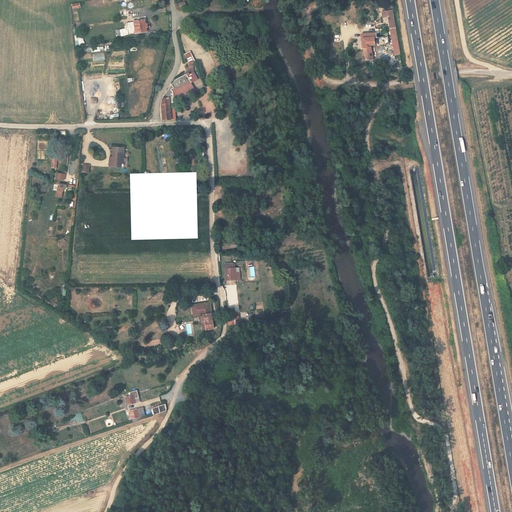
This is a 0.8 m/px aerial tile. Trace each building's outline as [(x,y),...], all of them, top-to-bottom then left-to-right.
[(395,35),(391,10),(380,11),(381,17),(386,17),(389,36),(395,35)] [(146,21),(128,23),(129,35),(147,32),(146,21)] [(398,55),(395,35),(389,36),(392,56),(398,55)] [(383,50),(386,49),(385,37),(378,38),(365,39),(367,59),(375,58),(374,48),(382,47),(383,50)] [(105,61),(104,51),(92,53),(93,62),(105,61)] [(185,60),(193,56),(190,51),(184,54),(185,60)] [(183,67),(185,71),(195,71),(194,62),(189,62),(189,66),(183,67)] [(181,86),(191,82),(187,74),(176,79),(172,84),(174,88),(181,86)] [(191,82),(181,86),(174,88),(171,90),(174,93),(174,97),(196,90),(191,82)] [(163,99),(171,98),(174,97),(174,93),(171,90),(174,88),(172,84),(165,94),(163,99)] [(172,121),(172,107),(171,98),(163,99),(161,105),(163,121),(172,121)] [(38,141),(38,150),(47,150),(47,140),(38,141)] [(122,154),(123,154),(124,148),(114,148),(113,166),(121,167),(122,154)] [(38,151),(38,159),(47,159),(47,151),(38,151)] [(225,270),(226,280),(236,279),(235,269),(225,270)] [(201,314),(212,312),(210,301),(193,304),(194,315),(201,314)] [(212,312),(201,314),(202,320),(205,320),(207,328),(213,327),(213,323),(214,323),(212,312)] [(202,320),(204,333),(214,331),(213,327),(207,328),(205,320),(202,320)] [(160,339),(147,342),(148,347),(161,343),(160,339)] [(136,404),(134,399),(134,396),(131,397),(126,399),(128,406),(136,404)] [(154,415),(167,411),(165,405),(152,409),(154,415)] [(144,407),(137,410),(139,417),(146,415),(144,407)] [(129,412),(131,419),(139,417),(137,410),(129,412)]
